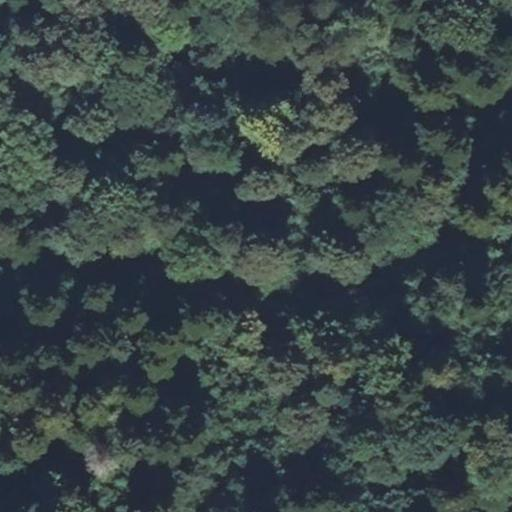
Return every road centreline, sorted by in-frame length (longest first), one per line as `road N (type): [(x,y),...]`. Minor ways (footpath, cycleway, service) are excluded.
road 1 (track): [(511,247),(440,247),(351,297),(304,307),(250,305),(143,262),(0,265)]
road 2 (track): [(511,107),(347,101),(234,82),(177,61),(115,0)]
